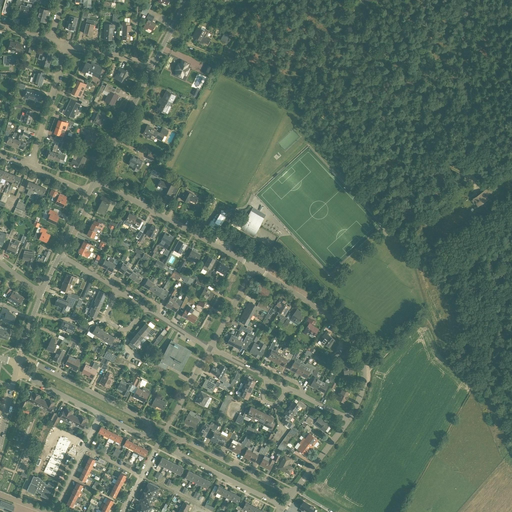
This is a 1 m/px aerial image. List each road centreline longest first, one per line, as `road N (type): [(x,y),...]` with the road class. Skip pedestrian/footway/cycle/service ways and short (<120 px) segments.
road 1 (residential): [(292,494),(177,442),(178,454),(281,508)]
road 2 (residential): [(98,414),(139,435),(149,427),(145,418),(19,356)]
road 3 (residential): [(352,419),(358,364),(341,333),(253,270)]
road 4 (residential): [(253,270),(95,179)]
road 5 (residential): [(210,348),(58,256)]
road 6 (residential): [(352,419),(210,348)]
road 7 (residential): [(142,476),(210,348)]
road 8 (unclassified): [(95,179),(153,64)]
road 9 (residential): [(30,167),(67,47)]
